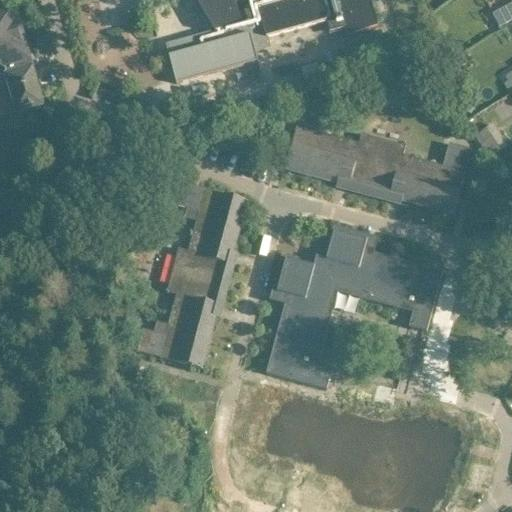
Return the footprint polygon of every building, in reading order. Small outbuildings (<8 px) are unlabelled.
[(195,0),(215,32),(166,45),(177,84),(257,62),(254,49),(269,45),(268,39),(286,34),(327,22),(330,33),(345,28),(347,36),(377,28),(369,0),(195,0)] [(499,28),(511,20),(511,2),(491,14),(499,28)] [(15,17),(9,14),(12,9),(9,7),(0,9),(0,65),(1,66),(5,65),(18,113),(43,106),(33,69),(31,69),(16,17),(15,17)] [(318,63),(300,68),(304,83),(322,78),(318,63)] [(458,214),(473,149),(451,144),(445,165),(405,155),(408,145),(364,134),(362,143),(321,133),(324,118),(303,112),(288,174),(458,214)] [(489,160),(508,148),(493,125),(474,138),(489,160)] [(60,146),(54,161),(79,171),(84,156),(79,154),(77,153),(73,151),(66,149),(61,147),(60,146)] [(0,214),(12,229),(46,200),(28,178),(0,202),(0,214)] [(192,202),(167,286),(175,289),(170,308),(219,323),(227,290),(241,295),(245,281),(296,296),(273,379),(344,400),(347,390),(367,397),(380,349),(365,344),(368,330),(354,325),(366,280),(305,263),(308,248),(322,251),(326,236),(192,202)] [(379,385),(376,401),(392,404),(395,388),(379,385)] [(322,511),(323,501),(376,502),(376,505),(416,506),(415,511),(446,511),(447,442),(331,441),(331,469),(261,468),(260,511),(259,511),(322,511)]
